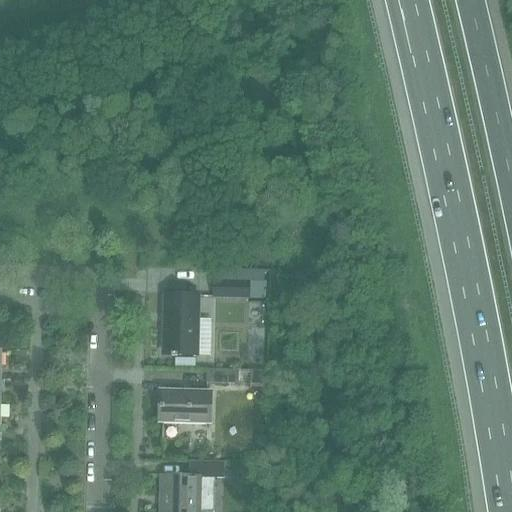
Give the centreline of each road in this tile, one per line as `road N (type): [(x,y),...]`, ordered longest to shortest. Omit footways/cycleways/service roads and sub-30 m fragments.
road 1 (motorway): [(407,0),(456,213),(509,511)]
road 2 (residential): [(96,511),(100,334),(87,302),(65,289),(0,287)]
road 3 (motorway): [(511,181),(468,0)]
